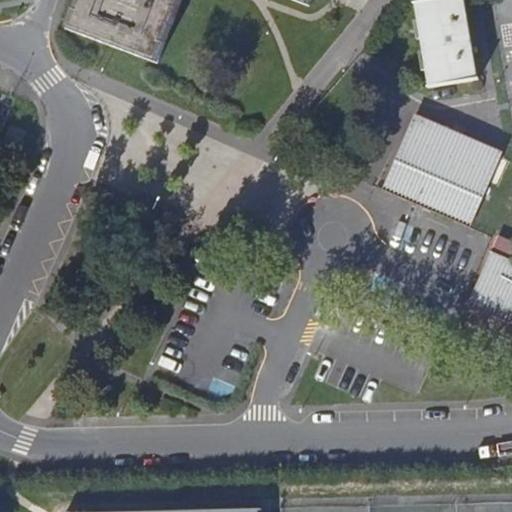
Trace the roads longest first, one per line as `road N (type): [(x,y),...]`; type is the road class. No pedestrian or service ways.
road 1 (residential): [(0,435),(16,444),(70,445),(511,426)]
road 2 (unclassified): [(66,107),(67,144),(52,193),(0,311)]
